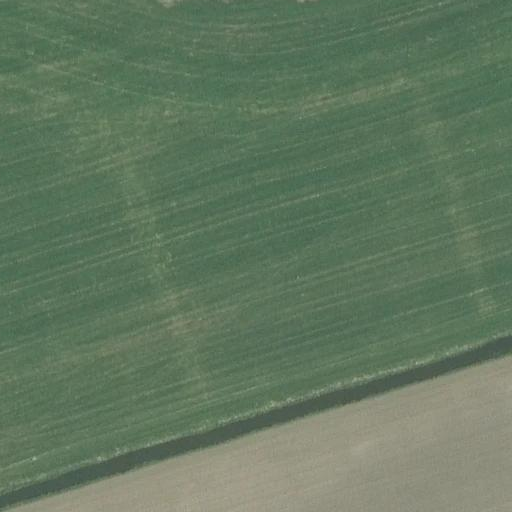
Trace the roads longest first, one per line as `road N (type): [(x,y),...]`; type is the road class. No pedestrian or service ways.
road 1 (track): [(0,270),(511,108)]
road 2 (track): [(439,0),(229,54),(166,44),(75,0)]
